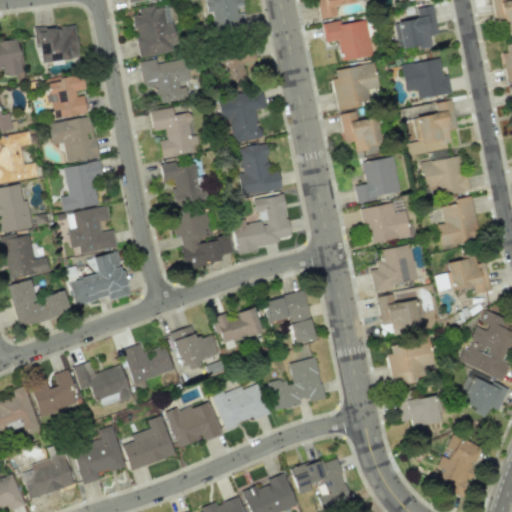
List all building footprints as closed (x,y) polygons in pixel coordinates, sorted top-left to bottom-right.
[(203,0),(205,13),(210,12),(212,28),(243,24),(241,10),(240,10),(239,0),(203,0)] [(315,0),(319,18),(335,15),(333,5),(353,2),(353,0),(315,0)] [(511,0),(492,0),(498,36),(511,33),(511,32),(511,27),(511,26),(511,0)] [(166,4),(136,9),(137,15),(130,16),(138,57),(174,51),(166,4)] [(436,33),(431,5),(414,8),(416,18),(395,21),(400,50),(429,45),(427,35),(436,33)] [(369,56),(364,20),(339,23),(338,20),(320,23),(323,42),(336,40),(338,60),(369,56)] [(34,27),(37,62),(77,58),(73,23),(34,27)] [(0,67),(1,68),(1,75),(20,72),(15,40),(0,42),(0,67)] [(240,63),(254,59),(251,48),(214,59),(224,91),(247,84),(240,63)] [(185,98),(182,83),(187,82),(184,58),(154,63),(153,59),(136,61),(140,87),(153,85),(155,102),(185,98)] [(416,98),(449,93),(446,74),(440,75),(437,58),(398,64),(403,91),(414,89),(416,98)] [(335,110),(357,106),(356,102),(367,100),(365,89),(376,87),(372,62),(333,69),(334,78),(330,78),(335,110)] [(84,113),(80,92),(83,92),(80,75),(44,80),(50,118),(84,113)] [(263,107),(260,90),(215,98),(220,126),(229,124),(233,142),(258,138),(253,109),(263,107)] [(159,158),(195,152),(192,135),(190,135),(186,112),(171,114),(170,107),(147,111),(151,131),(163,129),(164,139),(156,140),(159,158)] [(337,114),(343,142),(351,141),(353,150),(381,144),(375,116),(355,120),(353,111),(337,114)] [(0,113),(0,130),(15,128),(14,120),(8,121),(7,113),(0,113)] [(95,157),(88,116),(45,123),(48,145),(60,143),(63,162),(95,157)] [(0,182),(34,176),(32,162),(20,164),(17,146),(28,144),(26,132),(0,135),(0,182)] [(278,188),(275,170),(268,172),(262,142),(237,147),(242,173),(235,175),(239,196),(278,188)] [(465,191),(458,155),(415,163),(420,191),(435,188),(436,196),(465,191)] [(351,185),(354,201),(397,193),(390,156),(359,162),(363,183),(351,185)] [(158,165),(161,180),(169,179),(173,203),(205,198),(201,176),(195,177),(192,159),(158,165)] [(60,167),(66,195),(57,197),(60,211),(95,204),(91,180),(100,178),(97,160),(60,167)] [(0,185),(0,232),(29,227),(24,199),(19,200),(16,183),(0,185)] [(234,250),(277,244),(276,237),(287,235),(281,193),(249,198),(251,213),(257,212),(258,221),(243,223),(242,220),(230,222),(234,250)] [(441,223),(434,224),(438,245),(475,238),(468,196),(452,198),(453,203),(438,206),(441,223)] [(359,208),(366,244),(407,236),(402,210),(391,212),(389,202),(359,208)] [(114,247),(111,229),(98,231),(97,221),(107,219),(104,205),(63,213),(69,247),(76,246),(78,253),(114,247)] [(204,207),(169,214),(173,237),(176,236),(182,268),(218,261),(217,254),(230,252),(227,236),(198,241),(197,238),(210,236),(204,207)] [(0,250),(5,279),(46,272),(43,256),(31,258),(26,232),(0,236),(0,250)] [(376,249),(378,260),(373,261),(374,268),(368,269),(371,291),(390,288),(389,283),(413,280),(408,245),(376,249)] [(126,295),(115,250),(90,257),(95,273),(66,281),(72,305),(105,297),(106,300),(126,295)] [(483,261),(473,263),(472,256),(443,261),(448,288),(471,284),(473,293),(488,290),(483,261)] [(5,285),(16,326),(67,313),(61,291),(32,298),(27,279),(5,285)] [(301,290),(259,299),(264,323),(285,318),(291,343),(312,339),(301,290)] [(413,299),(391,302),(390,294),(374,296),(378,325),(388,323),(390,332),(417,328),(413,299)] [(211,321),(218,344),(258,331),(250,308),(211,321)] [(500,380),(507,364),(502,362),(508,347),(511,348),(511,328),(507,326),(509,322),(482,310),(478,322),(485,325),(483,330),(473,326),(464,349),(461,348),(455,361),(500,380)] [(209,333),(193,338),(189,325),(167,332),(178,370),(196,364),(195,360),(215,354),(209,333)] [(431,363),(426,338),(388,346),(390,353),(384,354),(391,385),(412,381),(411,378),(423,375),(421,365),(431,363)] [(142,379),(170,370),(162,345),(141,352),(138,343),(119,348),(133,389),(144,386),(142,379)] [(271,409),(306,400),(306,401),(322,398),(312,356),(285,363),(290,383),(282,385),(280,378),(265,382),(271,409)] [(118,364),(91,373),(87,360),(70,366),(78,389),(87,386),(91,400),(110,394),(112,402),(129,396),(118,364)] [(36,415),(75,404),(65,369),(50,373),(53,383),(29,389),(36,415)] [(504,390),(466,374),(454,403),(483,415),(487,407),(496,410),(504,390)] [(222,429),(250,418),(251,419),(267,413),(254,383),(239,389),(238,385),(209,397),(222,429)] [(35,425),(21,385),(9,389),(12,397),(0,400),(0,429),(8,427),(7,424),(17,420),(21,430),(35,425)] [(437,422),(432,395),(395,403),(399,421),(407,419),(409,428),(437,422)] [(218,434),(205,400),(175,411),(173,406),(161,411),(175,447),(200,437),(201,441),(218,434)] [(127,469),(171,455),(158,415),(144,419),(147,428),(128,434),(130,440),(119,444),(127,469)] [(121,467),(109,425),(95,429),(98,439),(69,447),(80,484),(97,479),(95,474),(121,467)] [(479,448),(449,434),(443,447),(449,449),(445,458),(439,455),(435,465),(440,467),(432,484),(458,495),(479,448)] [(26,498),(70,485),(59,444),(44,448),(47,459),(28,464),(29,470),(18,473),(26,498)] [(288,470),(296,494),(310,490),(308,484),(314,482),(318,494),(315,496),(319,507),(347,498),(332,455),(288,470)] [(22,504),(9,473),(0,476),(0,505),(4,504),(7,510),(22,504)] [(276,511),(294,505),(282,474),(239,491),(247,511),(276,511)] [(199,511),(241,511),(236,496),(213,504),(212,502),(198,507),(200,511),(199,511)]
